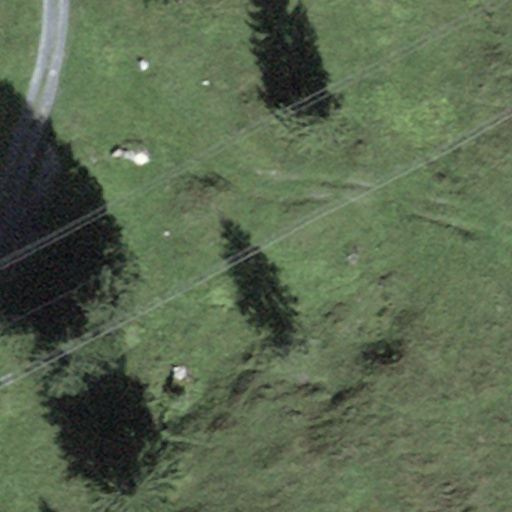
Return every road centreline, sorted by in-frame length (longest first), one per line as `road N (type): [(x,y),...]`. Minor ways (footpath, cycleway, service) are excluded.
road 1 (primary): [(117,511),(0,325)]
road 2 (track): [(51,0),(57,17),(0,204)]
